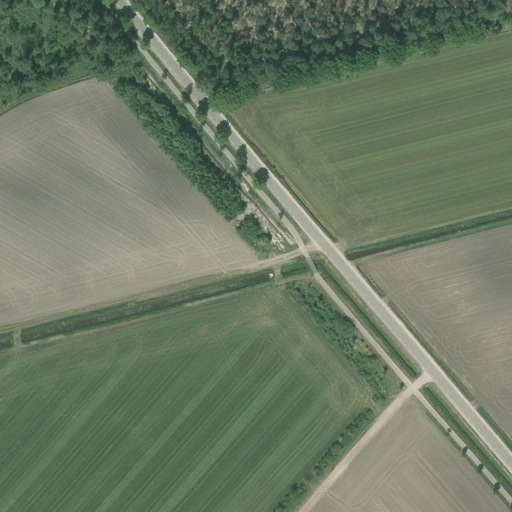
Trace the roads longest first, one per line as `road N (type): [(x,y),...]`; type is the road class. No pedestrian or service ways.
road 1 (tertiary): [(511,463),(118,0)]
road 2 (track): [(412,389),(303,511)]
